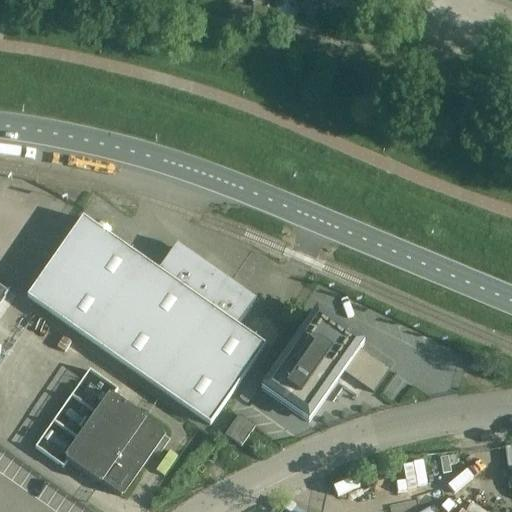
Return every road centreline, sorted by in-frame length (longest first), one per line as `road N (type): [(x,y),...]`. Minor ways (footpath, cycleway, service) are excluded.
road 1 (secondary): [(511,302),(187,169),(0,126)]
road 2 (unclassified): [(199,511),(250,481),(383,427),(511,405)]
